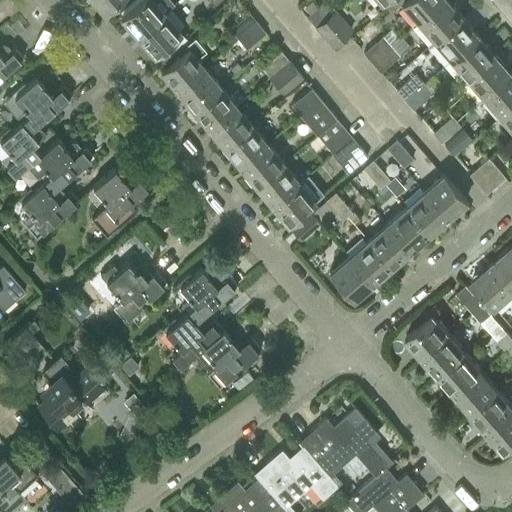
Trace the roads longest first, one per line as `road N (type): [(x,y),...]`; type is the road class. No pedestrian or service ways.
road 1 (residential): [(342,352),(47,0)]
road 2 (residential): [(112,511),(342,352)]
road 3 (residential): [(342,352),(511,205)]
road 4 (residential): [(455,473),(342,352)]
